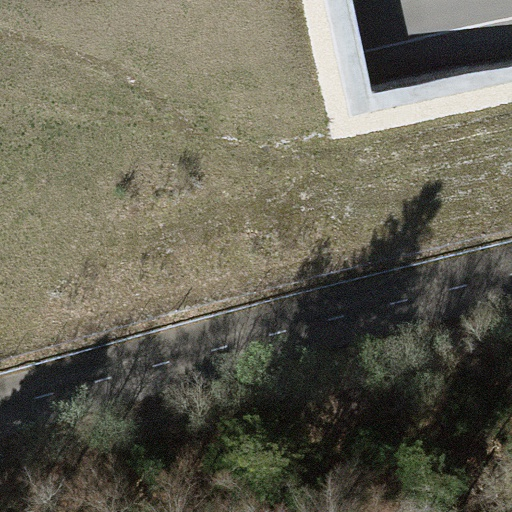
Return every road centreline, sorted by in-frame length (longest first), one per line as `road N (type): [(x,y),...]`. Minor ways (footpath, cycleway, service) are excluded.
road 1 (unclassified): [(511,270),(0,411)]
road 2 (motorway): [(0,104),(440,0)]
